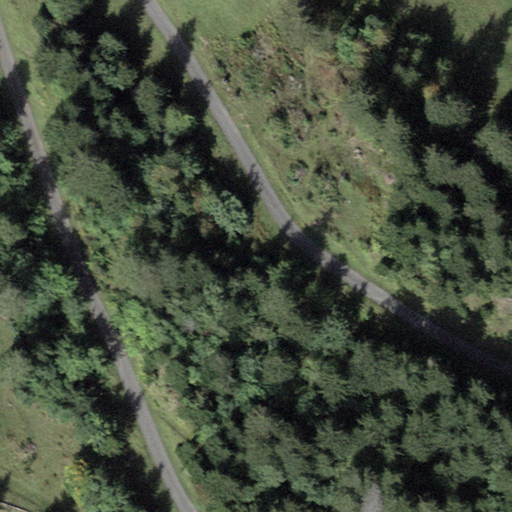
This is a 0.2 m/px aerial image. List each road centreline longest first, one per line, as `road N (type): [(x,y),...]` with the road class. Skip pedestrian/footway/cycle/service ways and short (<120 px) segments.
road 1 (track): [(148,0),(291,232),(456,343),(511,370)]
road 2 (track): [(189,511),(76,259),(0,37)]
